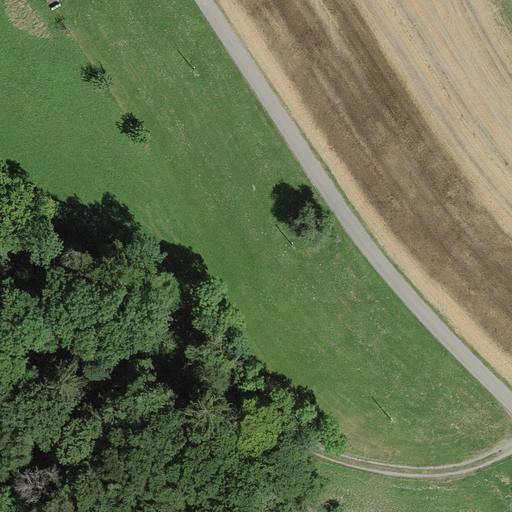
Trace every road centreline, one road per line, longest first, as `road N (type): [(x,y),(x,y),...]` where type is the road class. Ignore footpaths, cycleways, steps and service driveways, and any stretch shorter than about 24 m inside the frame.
road 1 (track): [(511,446),(441,470),(327,455),(273,431),(114,280),(0,234)]
road 2 (unclassified): [(204,0),(363,240),(511,403)]
